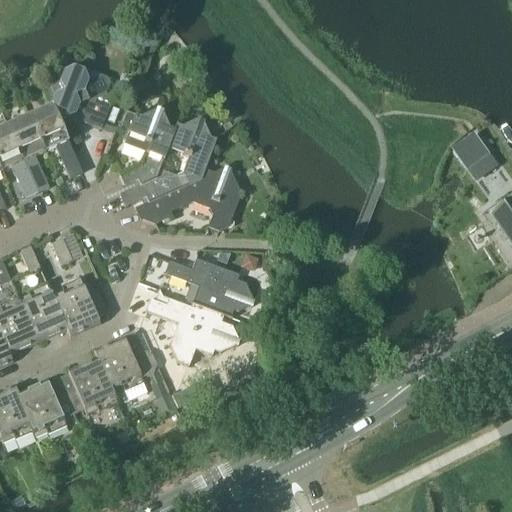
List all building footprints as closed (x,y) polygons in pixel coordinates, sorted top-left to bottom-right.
[(56,97),(53,106),(61,124),(76,117),(85,120),(87,125),(102,131),(112,105),(107,94),(90,102),(86,93),(90,83),(85,73),(75,69),(66,73),(61,83),(52,88),(56,97)] [(45,115),(32,120),(47,155),(57,150),(71,182),(83,176),(61,124),(53,106),(52,108),(47,110),(45,115)] [(112,109),(107,123),(114,126),(120,112),(112,109)] [(119,196),(120,198),(142,189),(143,190),(159,182),(162,173),(160,172),(169,151),(170,151),(179,128),(177,127),(178,126),(176,126),(174,132),(169,131),(163,116),(164,113),(156,111),(155,113),(141,120),(136,118),(136,117),(127,113),(120,131),(129,134),(124,146),(147,154),(143,165),(118,176),(124,188),(138,182),(140,187),(119,196)] [(16,124),(9,126),(39,196),(50,191),(36,159),(47,155),(32,120),(21,125),(16,124)] [(135,210),(136,212),(203,183),(207,172),(205,171),(216,142),(211,139),(204,125),(205,123),(198,120),(197,122),(182,129),(179,128),(170,151),(189,159),(183,174),(176,178),(162,173),(159,182),(143,190),(142,189),(120,198),(125,209),(146,199),(148,204),(135,210)] [(1,134),(0,134),(0,165),(4,174),(13,170),(27,201),(39,196),(9,126),(3,129),(1,134)] [(489,156),(474,136),(455,150),(469,171),(489,156)] [(160,172),(162,173),(176,178),(183,174),(189,159),(170,151),(169,151),(160,172)] [(489,162),(471,175),(490,202),(507,189),(489,162)] [(203,183),(136,212),(141,223),(143,222),(155,227),(173,219),(171,214),(192,205),(209,211),(212,218),(208,230),(219,234),(228,229),(241,195),(240,195),(231,173),(231,171),(224,168),(223,170),(214,174),(207,172),(203,183)] [(52,246),(62,268),(73,263),(63,241),(52,246)] [(22,253),(31,275),(42,271),(32,249),(22,253)] [(226,266),(230,256),(220,256),(217,262),(226,266)] [(0,263),(0,285),(1,289),(13,284),(3,262),(0,263)] [(188,304),(193,306),(194,306),(226,318),(225,319),(232,322),(235,315),(239,317),(240,315),(251,310),(254,311),(256,304),(253,303),(247,289),(248,286),(239,283),(240,279),(198,263),(193,274),(171,265),(166,277),(191,287),(186,300),(188,304)] [(63,291),(54,295),(53,295),(68,330),(67,330),(69,335),(84,328),(86,331),(100,324),(98,318),(104,316),(107,308),(101,296),(86,291),(81,280),(63,289),(63,291)] [(31,296),(20,301),(38,341),(52,334),(53,337),(67,330),(68,330),(53,295),(54,295),(50,286),(30,294),(31,296)] [(0,310),(0,334),(9,355),(23,348),(24,349),(39,343),(38,341),(20,301),(19,300),(1,308),(1,309),(0,310)] [(194,306),(193,306),(191,311),(164,301),(161,306),(152,303),(147,316),(179,329),(171,350),(178,365),(191,370),(197,354),(213,361),(215,355),(222,358),(222,356),(236,350),(239,351),(242,344),(239,343),(233,332),(234,331),(222,326),(225,319),(226,318),(194,306)] [(0,334),(0,368),(13,363),(9,355),(0,334)] [(95,354),(100,364),(114,398),(115,397),(125,393),(126,395),(144,387),(143,383),(154,378),(158,369),(154,359),(143,355),(136,336),(95,354)] [(70,377),(59,381),(75,418),(85,413),(88,418),(98,413),(99,415),(119,407),(115,397),(114,398),(100,364),(86,370),(87,372),(71,379),(70,377)] [(175,408),(158,369),(154,378),(151,380),(153,385),(151,386),(164,417),(177,411),(175,408)] [(35,394),(21,401),(20,402),(34,434),(37,440),(47,435),(49,437),(67,429),(64,422),(75,418),(59,381),(34,392),(35,394)] [(20,402),(21,401),(16,391),(2,397),(2,399),(0,400),(0,440),(2,440),(4,445),(15,441),(16,443),(34,434),(20,402)]
